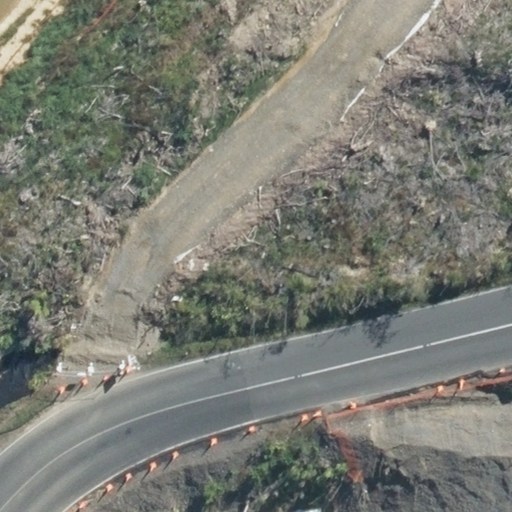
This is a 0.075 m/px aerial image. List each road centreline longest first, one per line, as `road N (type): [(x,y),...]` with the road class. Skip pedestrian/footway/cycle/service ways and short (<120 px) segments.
road 1 (trunk): [(424,0),(96,511)]
road 2 (trunk): [(511,97),(454,116),(334,223),(145,511)]
road 3 (trunk): [(0,506),(205,142)]
road 4 (trunk): [(0,374),(115,185),(205,142)]
road 5 (trunk): [(205,142),(299,0)]
